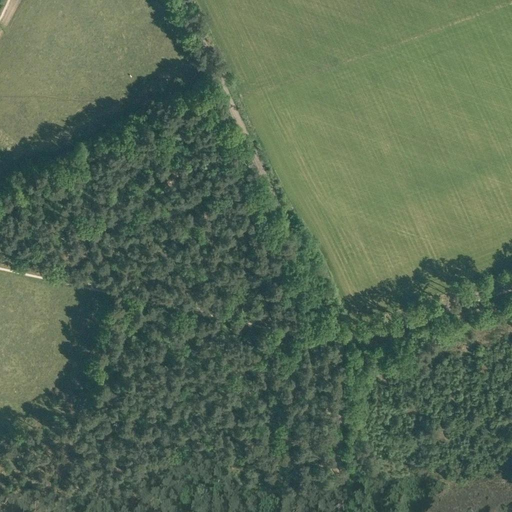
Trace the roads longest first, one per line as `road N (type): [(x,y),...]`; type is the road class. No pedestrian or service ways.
road 1 (track): [(334,335),(183,0)]
road 2 (track): [(334,335),(0,264)]
road 3 (track): [(511,283),(354,336),(334,335)]
road 4 (track): [(339,511),(334,335)]
